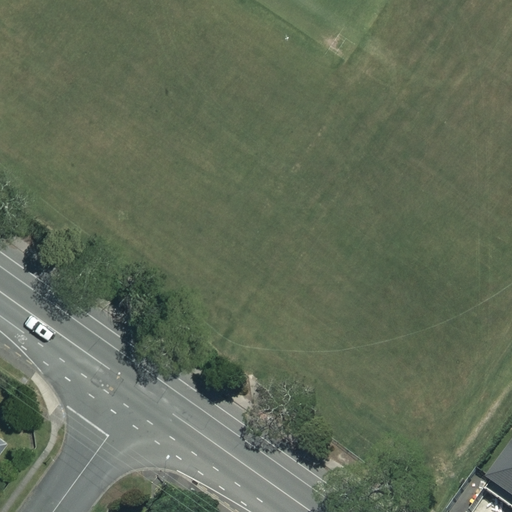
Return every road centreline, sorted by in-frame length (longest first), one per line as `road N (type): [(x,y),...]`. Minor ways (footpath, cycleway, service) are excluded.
road 1 (tertiary): [(139,390),(310,511)]
road 2 (tertiary): [(0,290),(139,390)]
road 3 (residential): [(52,511),(139,390)]
